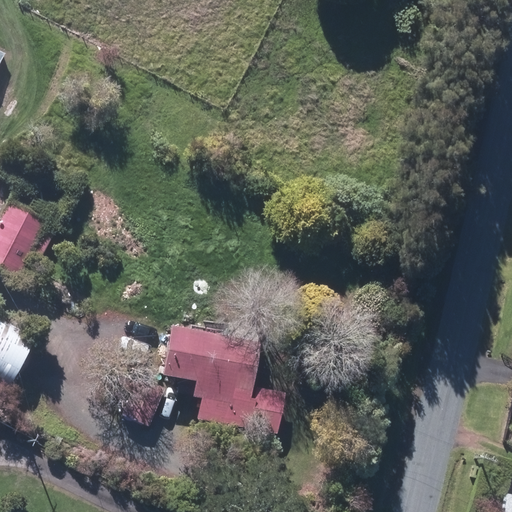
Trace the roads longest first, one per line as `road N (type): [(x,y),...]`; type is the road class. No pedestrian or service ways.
road 1 (residential): [(421,511),(511,161)]
road 2 (unknown): [(213,511),(49,422),(36,386),(56,356),(84,336)]
